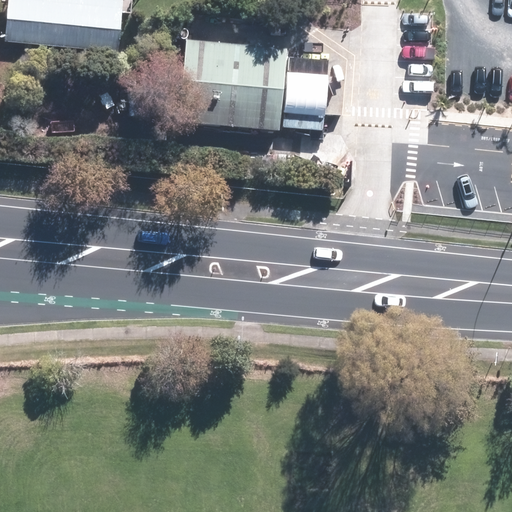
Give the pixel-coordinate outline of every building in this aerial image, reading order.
[(8,0),(5,38),(119,49),(124,0),(8,0)] [(288,47),(187,39),(180,120),(281,129),(282,125),(283,115),(287,68),(288,55),(288,47)] [(329,71),(330,58),(288,55),(287,68),(329,71)] [(325,118),(329,71),(287,68),(283,115),(325,118)] [(282,125),(324,129),(325,118),(283,115),(282,125)] [(449,145),(405,142),(404,162),(447,165),(449,145)]
